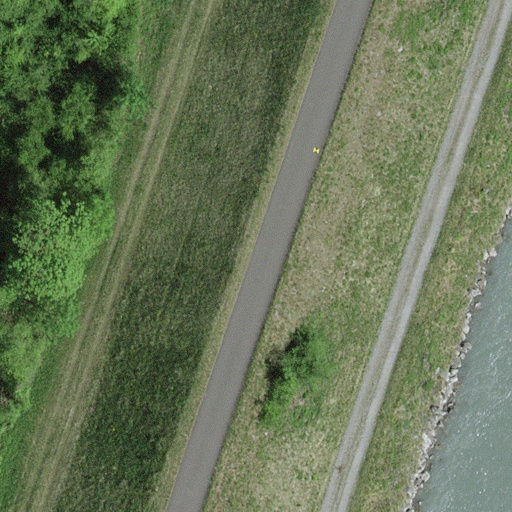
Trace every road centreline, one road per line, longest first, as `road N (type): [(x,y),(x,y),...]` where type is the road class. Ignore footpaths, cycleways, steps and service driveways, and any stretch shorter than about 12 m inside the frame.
road 1 (track): [(358,0),(185,511)]
road 2 (track): [(508,0),(338,511)]
